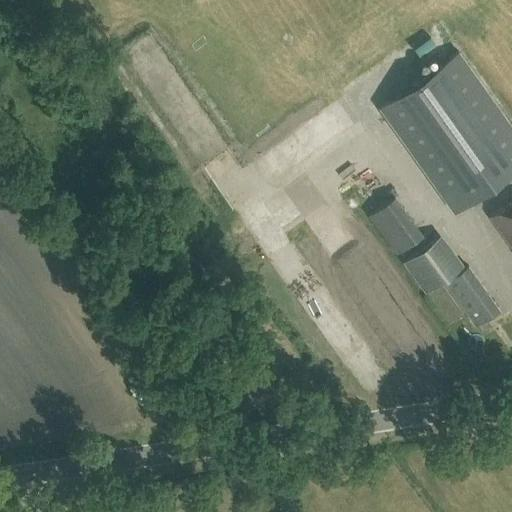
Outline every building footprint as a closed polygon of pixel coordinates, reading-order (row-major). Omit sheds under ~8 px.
[(437,35),(418,43),(422,52),(441,44),(437,35)] [(511,126),(458,51),(380,107),(454,211),(511,169),(511,126)] [(225,211),(354,141),(341,116),(211,186),(225,211)] [(191,142),(201,155),(221,139),(211,126),(191,142)] [(301,224),(325,212),(316,193),(291,205),(301,224)] [(396,198),(369,215),(395,256),(422,240),(396,198)] [(511,199),(490,216),(511,247),(511,199)] [(247,223),(251,232),(267,224),(263,215),(247,223)] [(425,291),(457,267),(434,237),(403,261),(425,291)] [(473,326),(501,308),(469,263),(443,281),(473,326)] [(374,284),(360,295),(366,303),(380,292),(374,284)]
